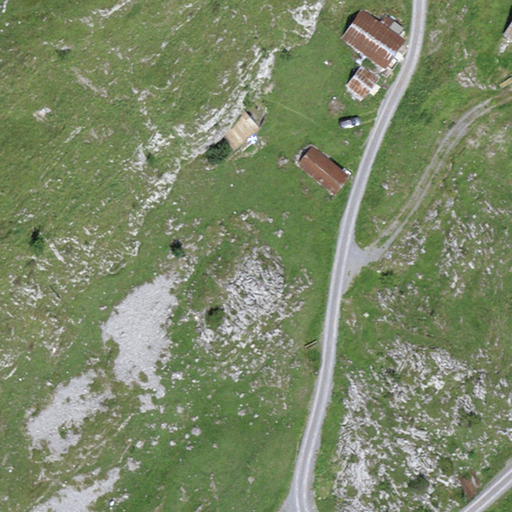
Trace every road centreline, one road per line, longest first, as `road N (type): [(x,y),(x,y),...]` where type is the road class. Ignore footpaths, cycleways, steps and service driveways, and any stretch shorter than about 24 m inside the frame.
road 1 (track): [(303,511),(349,216),(410,64),(420,0)]
road 2 (track): [(339,272),(387,238),(456,133),(511,93)]
